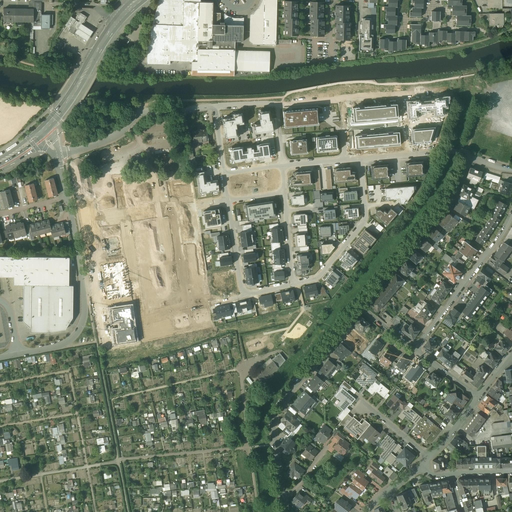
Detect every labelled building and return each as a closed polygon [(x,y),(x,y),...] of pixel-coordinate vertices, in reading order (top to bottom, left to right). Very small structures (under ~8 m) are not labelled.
[(198,1),(164,0),(159,0),(155,18),(151,39),(148,56),(148,64),(168,65),(169,61),(192,62),(192,76),(233,77),(233,73),(234,50),(234,41),(242,41),(243,19),(220,19),(220,12),(212,12),(212,2),(199,2),(199,1),(198,1)] [(261,0),(261,2),(261,3),(258,8),(254,13),(250,16),(249,26),(249,41),(252,45),(275,45),(276,45),(276,0),(261,0)] [(396,0),(385,0),(386,2),(388,2),(387,7),(384,7),(384,11),(386,11),(385,20),(387,20),(387,25),(383,25),(383,29),(385,29),(385,33),(394,34),(394,25),(396,25),(396,16),(394,16),(395,7),(397,7),(396,0)] [(413,8),(421,8),(422,8),(422,0),(411,0),(412,3),(413,3),(413,8)] [(486,0),(487,9),(502,9),(503,9),(502,0),(486,0)] [(287,18),(297,18),(297,2),(286,1),(286,5),(284,5),(284,14),(285,14),(285,18),(287,18)] [(312,19),(323,19),(323,2),(312,2),(312,6),(310,6),(310,15),(311,15),(311,19),(312,19)] [(336,23),(346,23),(347,19),(348,19),(349,10),(347,10),(347,6),(336,6),(335,23),(336,23)] [(456,16),(466,16),(466,6),(462,6),(452,6),(452,15),(456,16)] [(421,8),(413,8),(412,8),(411,12),(410,12),(409,17),(421,17),(421,8)] [(29,9),(3,9),(3,22),(33,22),(33,16),(34,11),(34,9),(29,9)] [(440,12),(431,12),(430,21),(439,21),(440,12)] [(70,28),(68,31),(75,35),(75,34),(78,30),(81,25),(86,17),(81,13),(79,13),(75,20),(70,28)] [(504,14),(479,14),(482,20),(489,20),(489,25),(493,25),(493,23),(498,23),(498,28),(503,28),(503,18),(504,18),(504,14)] [(52,15),(40,15),(40,17),(33,16),(33,22),(35,22),(36,22),(41,22),(41,26),(44,26),(44,29),(49,29),(49,24),(52,24),(52,15)] [(466,16),(456,16),(456,26),(470,26),(470,16),(466,16)] [(71,17),(65,25),(70,28),(75,20),(71,17)] [(297,18),(287,18),(287,22),(285,22),(285,31),(286,31),(286,35),(298,35),(298,18),(297,18)] [(323,19),(312,19),(312,23),(311,23),(310,32),(312,32),(312,36),(323,36),(324,19),(323,19)] [(370,19),(361,19),(361,35),(359,35),(359,52),(372,52),(372,36),(370,36),(370,19)] [(346,23),(336,23),(336,39),(347,40),(347,36),(349,36),(349,27),(348,27),(348,23),(346,23)] [(93,33),(81,25),(78,30),(75,34),(87,42),(93,33)] [(446,31),(437,31),(437,33),(429,33),(429,35),(420,35),(420,25),(410,25),(409,29),(412,29),(411,42),(416,42),(416,44),(424,44),(424,46),(428,46),(428,42),(433,42),(433,44),(437,44),(437,42),(441,42),(441,40),(445,40),(445,42),(450,42),(450,44),(454,44),(454,40),(459,40),(459,42),(463,42),(463,40),(472,41),(472,36),(474,36),(474,32),(455,31),(455,33),(446,33),(446,31)] [(388,40),(379,40),(379,49),(384,49),(384,51),(388,51),(388,52),(392,53),(392,51),(401,51),(401,49),(405,49),(405,40),(397,40),(397,42),(388,42),(388,40)] [(63,44),(58,41),(55,46),(60,49),(63,44)] [(269,51),(234,50),(233,73),(269,73),(269,51)] [(417,100),(407,101),(409,117),(416,117),(416,110),(433,108),(434,114),(442,114),(441,106),(445,106),(445,101),(447,101),(446,97),(437,98),(434,99),(434,100),(417,101),(417,100)] [(479,118),(489,119),(491,103),(480,102),(479,118)] [(397,104),(353,107),(354,121),(398,117),(397,104)] [(317,109),(283,111),(284,127),(318,124),(317,109)] [(269,110),(258,110),(260,124),(253,125),(254,133),(274,130),(273,121),(271,122),(269,110)] [(222,118),(225,137),(237,135),(235,125),(244,124),(242,113),(232,113),(232,116),(222,118)] [(434,126),(410,129),(411,143),(429,142),(434,126)] [(204,130),(192,131),(193,138),(193,139),(193,141),(194,141),(194,143),(197,142),(197,145),(208,144),(206,131),(204,132),(204,130)] [(399,131),(355,135),(356,148),(400,144),(399,131)] [(336,136),(316,137),(317,152),(338,150),(336,136)] [(296,141),(291,142),(292,154),(306,152),(305,141),(302,141),(301,139),(296,140),(296,141)] [(467,143),(464,142),(462,147),(477,151),(478,147),(467,144),(467,143)] [(241,147),(231,149),(233,160),(269,155),(267,143),(257,145),(258,150),(253,151),(253,148),(251,148),(251,146),(246,147),(247,152),(242,153),(241,147)] [(424,161),(405,163),(406,175),(410,175),(411,176),(419,176),(419,174),(423,173),(423,170),(425,170),(424,161)] [(388,164),(371,166),(371,167),(369,167),(370,176),(372,176),(372,178),(376,177),(376,179),(385,179),(385,176),(389,176),(388,164)] [(482,173),(470,168),(466,177),(471,179),(477,181),(478,182),(480,177),(482,173)] [(350,169),(333,170),(334,184),(356,182),(355,173),(351,173),(350,169)] [(310,172),(293,174),(293,179),(290,180),(290,187),(311,186),(310,172)] [(500,178),(485,173),(483,178),(498,183),(500,178)] [(199,175),(196,175),(199,194),(219,191),(217,180),(205,182),(204,175),(199,176),(199,175)] [(53,179),(45,181),(49,197),(57,195),(53,179)] [(188,180),(169,183),(171,198),(177,197),(177,196),(184,195),(184,196),(191,195),(188,180)] [(511,185),(511,184),(503,182),(502,185),(500,192),(509,195),(511,185)] [(500,186),(492,183),(490,188),(498,191),(500,192),(502,185),(500,184),(500,186)] [(33,184),(25,186),(29,202),(37,200),(33,184)] [(161,184),(126,190),(128,203),(163,197),(161,184)] [(474,190),(463,184),(458,194),(460,195),(469,200),(470,196),(472,193),(474,190)] [(413,186),(385,188),(386,198),(389,198),(389,200),(399,199),(399,204),(403,204),(405,200),(407,201),(414,191),(413,186)] [(9,190),(1,192),(3,200),(5,208),(13,206),(9,190)] [(347,192),(343,192),(344,201),(357,200),(356,191),(347,192)] [(323,196),(319,196),(320,199),(320,202),(333,201),(333,193),(325,193),(325,194),(323,194),(323,196)] [(294,197),(291,197),(292,205),(299,205),(299,206),(304,206),(303,195),(300,195),(300,196),(294,197)] [(470,196),(469,200),(460,195),(457,201),(457,202),(469,207),(474,210),(478,200),(473,197),(470,196)] [(273,201),(245,205),(245,208),(243,208),(244,211),(246,211),(247,221),(275,217),(274,207),(276,207),(275,203),(273,203),(273,201)] [(506,205),(499,201),(491,215),(492,215),(498,219),(506,205)] [(469,207),(457,202),(454,209),(456,211),(459,212),(459,213),(464,215),(465,212),(466,213),(469,207)] [(349,209),(344,209),(344,214),(347,214),(347,219),(352,218),(352,217),(358,216),(358,208),(349,209)] [(397,213),(391,208),(387,213),(384,211),(383,212),(380,210),(376,210),(376,215),(378,217),(378,218),(387,225),(397,213)] [(219,209),(203,212),(205,229),(221,226),(219,209)] [(334,210),(323,211),(324,219),(335,218),(334,210)] [(452,217),(446,212),(442,218),(451,225),(452,226),(452,227),(457,222),(457,221),(452,217)] [(294,215),(293,216),(294,223),(299,222),(299,225),(306,225),(305,222),(307,222),(306,215),(304,214),(294,215)] [(462,219),(455,214),(452,217),(457,221),(457,222),(458,223),(462,219)] [(498,219),(492,215),(483,228),(491,232),(499,220),(498,219)] [(451,225),(442,218),(437,223),(444,229),(446,231),(447,230),(451,225)] [(48,220),(42,222),(45,233),(51,231),(50,226),(48,220)] [(23,223),(21,224),(21,222),(17,223),(20,236),(26,234),(26,233),(24,226),(23,223)] [(42,222),(36,223),(39,234),(45,233),(42,222)] [(17,223),(11,225),(14,237),(20,236),(17,223)] [(30,225),(31,231),(32,236),(39,234),(36,223),(30,225)] [(62,223),(56,224),(59,235),(65,234),(62,223)] [(375,227),(380,232),(383,227),(378,223),(375,227)] [(56,224),(50,226),(51,231),(53,237),(59,235),(56,224)] [(11,225),(5,226),(6,230),(8,237),(9,239),(14,237),(11,225)] [(348,225),(338,226),(339,235),(345,234),(345,232),(347,232),(346,230),(349,230),(348,225)] [(330,227),(319,227),(320,237),(331,236),(330,227)] [(511,227),(502,242),(503,242),(508,245),(511,237),(511,227)] [(433,228),(427,235),(436,242),(442,235),(433,228)] [(491,232),(483,228),(475,240),(482,245),(491,232)] [(364,229),(352,245),(363,254),(368,248),(367,247),(369,244),(370,246),(376,238),(364,229)] [(250,231),(239,233),(240,240),(253,238),(252,234),(251,235),(250,231)] [(228,235),(217,236),(217,240),(216,240),(217,243),(229,241),(228,235)] [(240,240),(242,246),(252,245),(252,241),(253,241),(253,238),(240,240)] [(430,245),(424,239),(418,246),(425,252),(430,245)] [(218,247),(219,250),(230,248),(229,241),(217,243),(217,247),(218,247)] [(465,242),(464,241),(461,244),(463,245),(458,251),(459,251),(467,258),(470,260),(473,256),(471,255),(472,253),(474,254),(477,250),(469,244),(465,242)] [(503,242),(499,248),(498,247),(497,250),(493,256),(501,261),(503,259),(505,257),(509,251),(509,252),(511,249),(510,249),(511,247),(508,245),(503,242)] [(321,245),(322,254),(329,253),(334,247),(332,245),(332,244),(321,245)] [(414,251),(408,257),(415,263),(417,261),(419,258),(421,256),(414,251)] [(467,258),(459,251),(454,257),(452,260),(455,262),(454,263),(456,265),(458,261),(462,264),(467,258)] [(346,252),(339,260),(342,263),(343,262),(347,266),(346,266),(350,270),(357,261),(346,252)] [(442,258),(447,262),(451,257),(445,253),(442,258)] [(254,254),(242,255),(243,263),(255,261),(254,254)] [(299,255),(296,255),(297,271),(301,271),(306,271),(309,271),(309,266),(310,266),(310,258),(308,258),(308,254),(299,255)] [(493,256),(491,255),(488,259),(489,260),(487,263),(495,269),(499,263),(501,261),(493,256)] [(69,258),(0,256),(0,276),(13,277),(13,285),(23,285),(69,286),(69,258)] [(231,257),(219,259),(220,266),(232,265),(231,257)] [(130,297),(125,261),(103,264),(108,300),(130,297)] [(413,268),(405,262),(399,269),(402,272),(406,275),(406,276),(408,274),(410,271),(413,268)] [(502,265),(499,263),(495,269),(503,275),(508,268),(502,265)] [(461,273),(450,264),(447,267),(445,269),(445,270),(442,274),(454,283),(457,279),(458,279),(459,276),(461,273)] [(256,266),(244,268),(245,276),(257,274),(256,266)] [(485,269),(481,266),(476,273),(477,274),(485,280),(490,273),(487,271),(485,269)] [(274,280),(284,279),(283,271),(273,272),(274,280)] [(339,277),(332,271),(325,280),(333,286),(338,279),(337,279),(339,277)] [(403,280),(395,273),(389,281),(397,288),(399,286),(401,283),(403,280)] [(257,274),(245,276),(246,284),(258,282),(257,274)] [(485,280),(477,274),(474,279),(482,284),(485,280)] [(389,281),(382,289),(390,296),(392,293),(393,293),(395,291),(397,288),(389,281)] [(450,288),(443,282),(439,286),(436,290),(444,296),(450,288)] [(315,284),(303,287),(306,298),(318,295),(315,284)] [(69,286),(23,285),(23,322),(30,328),(30,332),(48,333),(65,330),(72,318),(73,286),(69,286)] [(483,299),(488,292),(479,285),(474,293),(483,299)] [(436,290),(434,288),(430,294),(432,296),(431,298),(439,304),(444,296),(436,290)] [(390,296),(382,289),(376,297),(384,303),(386,301),(388,298),(390,296)] [(292,290),(280,293),(282,303),(295,301),(292,290)] [(425,298),(419,293),(416,296),(423,301),(425,298)] [(483,299),(474,293),(470,298),(479,305),(483,299)] [(271,295),(258,298),(261,309),(273,306),(271,295)] [(384,303),(376,297),(369,304),(377,311),(379,308),(380,309),(382,306),(384,303)] [(479,305),(470,298),(466,304),(475,310),(479,305)] [(235,303),(237,312),(242,311),(243,312),(247,311),(247,310),(252,309),(250,300),(235,303)] [(434,309),(426,303),(421,310),(429,317),(434,309)] [(137,340),(131,304),(109,308),(115,343),(137,340)] [(229,304),(222,306),(224,317),(231,315),(230,310),(229,304)] [(470,318),(475,310),(466,304),(460,312),(470,318)] [(222,306),(215,308),(216,313),(217,318),(224,317),(222,306)] [(408,310),(404,306),(400,311),(405,315),(408,310)] [(452,307),(448,312),(456,318),(461,312),(452,307)] [(207,309),(201,311),(203,321),(209,320),(207,309)] [(429,317),(421,310),(415,318),(423,324),(429,317)] [(201,311),(195,312),(198,323),(203,321),(201,311)] [(387,321),(391,316),(384,311),(380,317),(387,321)] [(448,312),(444,319),(447,322),(451,324),(452,324),(456,318),(448,312)] [(188,314),(181,315),(184,326),(190,324),(188,314)] [(181,315),(175,316),(178,327),(184,326),(181,315)] [(369,324),(360,316),(353,324),(362,332),(363,331),(367,326),(369,324)] [(491,317),(485,323),(489,327),(495,321),(491,317)] [(395,319),(391,323),(396,327),(399,322),(395,319)] [(419,330),(410,324),(407,329),(403,326),(400,330),(411,338),(413,338),(419,330)] [(349,328),(342,337),(344,339),(348,343),(350,342),(356,334),(349,328)] [(376,339),(371,346),(372,347),(371,348),(373,349),(374,348),(378,351),(383,344),(376,339)] [(433,343),(428,339),(423,347),(430,352),(436,344),(434,342),(433,343)] [(508,347),(501,341),(500,343),(499,342),(497,347),(495,349),(501,354),(508,347)] [(341,344),(334,352),(341,358),(343,354),(346,357),(350,352),(345,348),(341,344)] [(192,348),(186,351),(189,357),(194,354),(192,348)] [(477,354),(468,348),(466,351),(474,357),(477,354)] [(441,349),(435,356),(443,362),(448,355),(444,352),(441,349)] [(387,350),(379,361),(386,366),(395,355),(387,350)] [(483,350),(478,357),(481,359),(483,357),(485,359),(488,355),(486,353),(483,350)] [(466,351),(464,354),(468,357),(466,360),(472,364),(476,359),(474,357),(466,351)] [(498,359),(490,353),(488,355),(485,359),(484,361),(492,367),(498,359)] [(270,359),(258,368),(262,373),(255,379),(258,384),(262,380),(266,384),(269,382),(267,380),(273,375),(272,373),(278,368),(285,360),(279,354),(271,360),(272,360),(271,360),(270,359)] [(400,365),(406,357),(403,354),(397,363),(400,365)] [(450,356),(448,355),(443,362),(446,365),(446,366),(448,367),(449,367),(450,367),(456,360),(455,360),(456,358),(451,355),(450,356)] [(33,364),(37,363),(35,356),(26,358),(28,363),(33,362),(33,364)] [(404,368),(410,360),(406,357),(400,365),(404,368)] [(333,364),(328,360),(319,371),(327,377),(336,367),(333,364)] [(376,374),(365,364),(361,369),(368,375),(365,378),(362,375),(357,381),(364,387),(368,381),(372,384),(373,383),(376,379),(374,377),(376,374)] [(423,369),(416,364),(414,367),(413,365),(408,371),(409,372),(412,374),(413,373),(418,376),(423,369)] [(462,370),(455,365),(452,369),(459,374),(462,370)] [(481,366),(480,368),(479,367),(475,371),(477,372),(475,374),(482,379),(489,371),(481,366)] [(473,376),(465,370),(461,376),(477,387),(482,379),(475,374),(473,376)] [(440,378),(432,373),(430,376),(428,374),(425,379),(434,386),(440,378)] [(316,375),(310,382),(309,382),(306,386),(307,386),(312,391),(313,391),(319,385),(324,390),(328,386),(321,380),(316,375)] [(498,379),(492,387),(498,392),(501,388),(501,386),(500,381),(498,379)] [(351,387),(344,381),(342,384),(349,390),(351,387)] [(380,383),(378,386),(373,383),(372,384),(367,390),(372,394),(375,391),(383,398),(387,393),(389,391),(380,383)] [(339,387),(342,389),(335,397),(343,403),(339,407),(344,411),(346,408),(350,403),(351,403),(354,399),(347,393),(349,390),(342,384),(339,387)] [(504,385),(501,386),(501,388),(498,392),(502,395),(506,399),(506,398),(506,396),(505,392),(504,385)] [(498,392),(492,387),(487,393),(498,401),(502,395),(498,392)] [(50,392),(43,393),(43,397),(45,397),(46,402),(51,401),(50,392)] [(309,396),(304,392),(293,405),(292,405),(295,408),(301,412),(305,407),(309,410),(318,399),(313,396),(311,398),(309,396)] [(455,393),(446,394),(445,393),(442,397),(440,395),(440,396),(442,397),(447,400),(451,403),(452,401),(461,408),(468,399),(461,394),(458,398),(455,397),(455,393)] [(495,402),(486,395),(482,401),(491,407),(495,402)] [(394,396),(387,404),(391,406),(390,408),(394,411),(397,406),(398,407),(398,406),(402,402),(401,402),(394,396)] [(407,405),(402,401),(401,402),(402,402),(398,406),(403,410),(400,412),(401,413),(406,406),(407,405)] [(491,407),(482,401),(477,407),(486,413),(491,407)] [(291,404),(287,409),(291,413),(295,408),(292,405),(293,405),(291,404)] [(422,418),(406,406),(401,413),(397,416),(402,420),(405,416),(416,425),(422,418)] [(442,406),(439,410),(440,412),(443,415),(444,414),(448,410),(442,406)] [(458,412),(450,407),(448,410),(444,414),(452,420),(458,412)] [(343,411),(338,417),(342,421),(347,414),(350,411),(346,408),(344,411),(343,411)] [(291,413),(287,409),(284,413),(285,414),(286,413),(295,419),(296,417),(291,413)] [(190,417),(200,415),(200,422),(207,421),(206,410),(189,412),(190,417)] [(166,417),(163,417),(161,413),(158,414),(160,422),(167,420),(166,417)] [(295,419),(286,413),(285,414),(280,421),(281,422),(279,425),(279,428),(282,430),(281,431),(288,437),(290,439),(299,429),(296,426),(299,423),(295,419)] [(477,413),(464,431),(471,436),(485,418),(477,413)] [(342,421),(340,422),(344,425),(348,420),(350,421),(352,419),(347,414),(342,421)] [(441,430),(424,416),(422,418),(416,425),(412,430),(421,437),(427,430),(431,433),(425,441),(429,444),(441,430)] [(361,425),(353,418),(350,421),(345,427),(351,433),(352,431),(356,435),(358,432),(361,435),(369,425),(364,421),(361,425)] [(178,419),(171,420),(173,429),(180,428),(178,419)] [(510,421),(492,423),(493,429),(511,427),(511,425),(510,421)] [(324,425),(315,437),(317,438),(317,439),(317,440),(319,441),(320,441),(322,442),(324,442),(327,438),(327,439),(329,436),(327,435),(330,430),(324,425)] [(361,435),(359,438),(362,441),(363,440),(366,436),(374,442),(379,436),(381,438),(385,433),(382,431),(379,435),(372,429),(373,428),(369,425),(361,435)] [(57,438),(58,444),(66,443),(65,436),(59,437),(58,427),(52,428),(53,439),(57,438)] [(344,437),(338,432),(334,437),(339,440),(340,438),(342,439),(344,437)] [(387,435),(381,443),(388,449),(385,452),(385,451),(381,457),(385,460),(392,451),(397,445),(391,440),(392,439),(387,435)] [(456,435),(449,443),(456,448),(460,443),(462,440),(456,435)] [(510,435),(490,437),(491,441),(491,443),(511,441),(510,435)] [(374,442),(366,436),(363,440),(366,443),(368,443),(369,441),(375,445),(376,444),(374,442)] [(288,437),(285,441),(284,440),(280,445),(284,448),(290,453),(294,452),(293,445),(295,443),(290,439),(288,437)] [(339,440),(338,441),(338,443),(337,444),(335,444),(333,447),(338,451),(338,452),(340,453),(341,453),(343,451),(345,452),(348,448),(346,447),(348,444),(342,439),(340,438),(339,440)] [(316,446),(308,440),(306,444),(308,445),(313,449),(316,446)] [(467,444),(462,440),(460,443),(463,445),(465,452),(469,451),(467,444)] [(511,440),(511,441),(491,443),(492,449),(511,446),(511,440)] [(395,453),(401,446),(398,444),(392,451),(395,453)] [(308,445),(302,452),(305,454),(305,455),(311,460),(317,452),(313,449),(308,445)] [(471,467),(492,467),(492,458),(492,457),(486,457),(485,446),(477,446),(477,458),(471,458),(471,467)] [(406,466),(414,456),(404,448),(396,457),(391,453),(385,460),(398,472),(404,465),(406,466)] [(18,457),(9,459),(11,471),(20,469),(18,457)] [(292,461),(289,466),(291,467),(294,463),(297,465),(299,462),(294,458),(292,461)] [(438,459),(432,461),(434,471),(444,470),(442,459),(441,458),(438,458),(438,459)] [(471,458),(456,459),(455,468),(471,467),(471,458)] [(379,466),(374,462),(369,467),(373,470),(375,471),(379,466)] [(297,465),(294,463),(291,467),(286,473),(292,477),(294,474),(297,477),(303,470),(297,465)] [(388,477),(393,472),(387,467),(383,473),(388,477)] [(364,474),(357,469),(353,474),(356,476),(357,475),(361,477),(364,474)] [(375,471),(373,470),(369,475),(380,483),(384,478),(375,471)] [(361,477),(357,475),(356,476),(351,482),(360,489),(363,485),(365,486),(367,482),(361,477)] [(507,478),(496,478),(496,486),(497,493),(501,493),(502,495),(509,494),(507,485),(507,478)] [(68,481),(69,484),(65,485),(66,489),(74,487),(72,479),(68,481)] [(468,479),(457,479),(456,480),(460,494),(468,492),(467,489),(468,479)] [(477,479),(468,479),(467,489),(471,489),(471,491),(476,491),(476,489),(477,489),(477,488),(477,479)] [(488,479),(477,479),(477,488),(488,488),(488,479)] [(447,481),(440,482),(441,492),(450,491),(447,481)] [(360,489),(351,482),(346,489),(345,490),(349,493),(355,498),(358,494),(357,493),(360,489)] [(440,482),(427,484),(430,492),(431,494),(434,494),(439,493),(438,493),(441,492),(440,482)] [(216,491),(215,483),(208,483),(208,489),(201,489),(201,491),(216,491)] [(427,484),(419,486),(422,494),(428,492),(430,492),(427,484)] [(343,486),(340,491),(347,496),(349,493),(345,490),(346,489),(343,486)] [(414,488),(396,496),(402,508),(416,502),(414,498),(417,496),(414,488)] [(450,491),(441,492),(442,494),(443,497),(445,497),(446,497),(444,498),(448,510),(455,508),(450,491)] [(428,492),(422,494),(425,502),(429,501),(431,500),(428,492)] [(468,492),(460,494),(462,501),(467,500),(468,505),(469,505),(470,507),(472,507),(468,492)] [(303,496),(298,493),(292,501),(296,504),(297,503),(300,506),(301,505),(303,505),(304,503),(304,501),(305,500),(306,499),(303,496)] [(312,499),(305,494),(303,496),(306,499),(305,500),(309,503),(312,499)] [(345,501),(341,499),(339,502),(335,503),(335,507),(334,509),(337,511),(345,511),(346,511),(348,509),(350,506),(347,503),(347,501),(345,501)] [(480,499),(474,501),(476,511),(482,511),(482,510),(480,499)]
